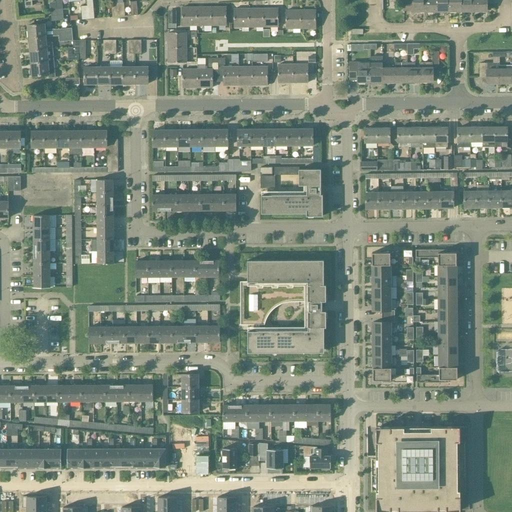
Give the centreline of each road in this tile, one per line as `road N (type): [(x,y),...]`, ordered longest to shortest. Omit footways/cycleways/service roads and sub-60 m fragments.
road 1 (residential): [(0,487),(349,484)]
road 2 (residential): [(346,227),(143,231),(135,219),(134,106)]
road 3 (residential): [(212,361),(5,362)]
road 4 (residential): [(327,104),(134,106)]
road 5 (residential): [(476,408),(476,226)]
road 6 (residential): [(346,227),(348,381)]
road 7 (residential): [(212,361),(230,382),(348,381)]
road 8 (residential): [(134,106),(0,101)]
road 9 (residential): [(476,226),(346,227)]
road 10 (residential): [(348,408),(476,408)]
road 11 (residential): [(5,362),(0,242)]
